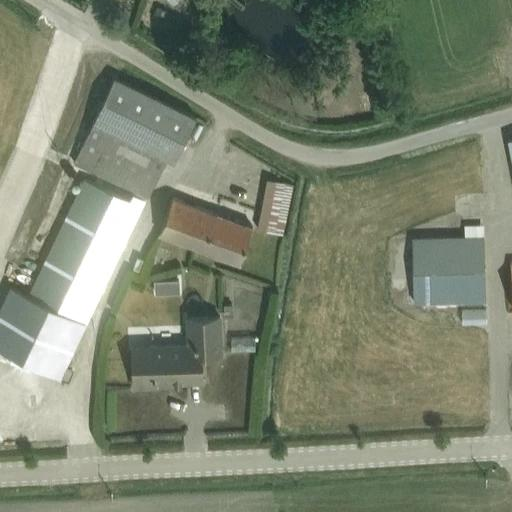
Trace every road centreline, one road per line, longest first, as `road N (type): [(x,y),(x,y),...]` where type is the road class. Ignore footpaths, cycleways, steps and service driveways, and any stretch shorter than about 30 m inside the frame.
road 1 (residential): [(33,0),(296,159),(344,165),(511,118)]
road 2 (tertiary): [(511,449),(0,480)]
